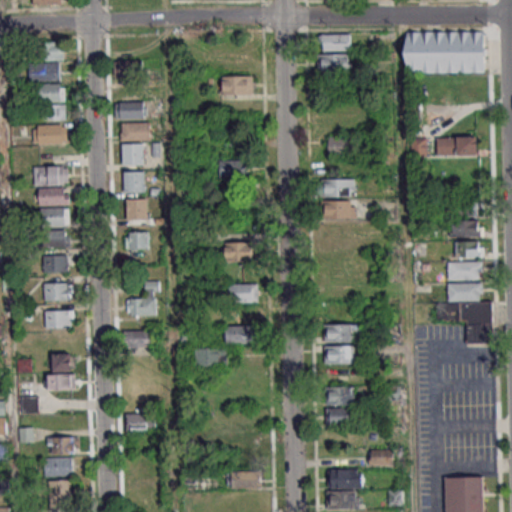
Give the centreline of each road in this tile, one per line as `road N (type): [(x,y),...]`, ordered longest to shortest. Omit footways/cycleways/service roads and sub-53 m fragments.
road 1 (residential): [(105,511),(90,0)]
road 2 (residential): [(281,0),(292,511)]
road 3 (residential): [(511,15),(0,26)]
